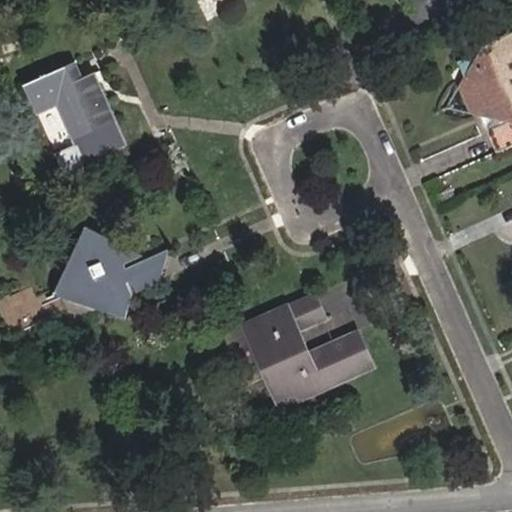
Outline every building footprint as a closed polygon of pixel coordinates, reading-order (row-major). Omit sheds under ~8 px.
[(399,0),(411,27),(469,0),(399,0)] [(511,123),(511,42),(481,54),(452,94),(462,117),(511,123)] [(82,86),(74,68),(23,91),(33,113),(59,101),(76,136),(112,120),(94,82),(82,86)] [(158,281),(165,242),(126,259),(119,246),(124,243),(84,222),(63,282),(123,305),(131,286),(124,271),(131,267),(141,291),(158,281)] [(309,298),(236,328),(269,399),(309,380),(315,390),(351,374),(346,363),(359,357),(349,334),(299,356),(291,334),(320,322),(309,298)] [(309,380),(269,399),(273,409),(315,390),(309,380)]
